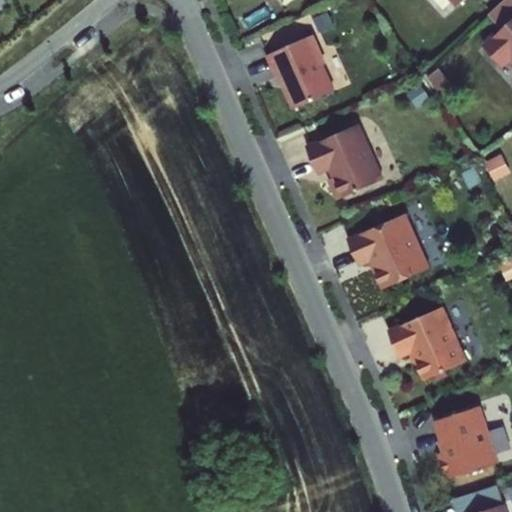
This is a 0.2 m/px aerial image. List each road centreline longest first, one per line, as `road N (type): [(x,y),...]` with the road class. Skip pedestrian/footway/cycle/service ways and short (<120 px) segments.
road 1 (residential): [(181,0),(364,416),(397,511)]
road 2 (residential): [(110,0),(0,88)]
